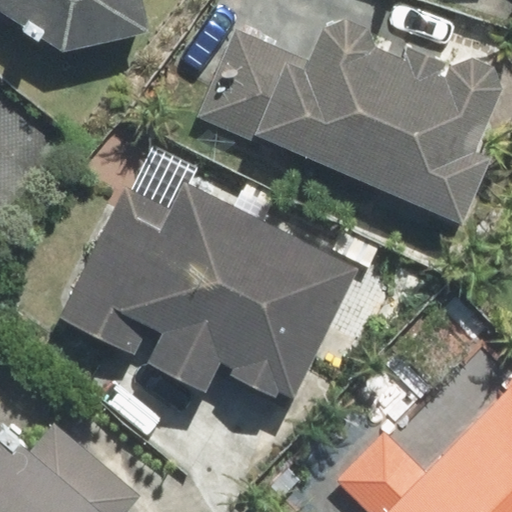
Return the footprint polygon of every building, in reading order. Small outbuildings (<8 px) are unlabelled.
[(0,0),(0,30),(43,56),(132,39),(122,0),(0,0)] [(492,80),(445,60),(440,70),(308,15),(288,64),(222,37),(187,121),(450,231),(476,169),(458,161),(492,80)] [(184,402),(198,374),(269,411),(339,274),(185,195),(171,222),(117,194),(47,331),(184,402)] [(511,511),(511,367),(413,470),(375,433),(304,507),(308,511),(511,511)] [(0,451),(0,511),(121,511),(135,494),(48,427),(18,466),(0,451)]
